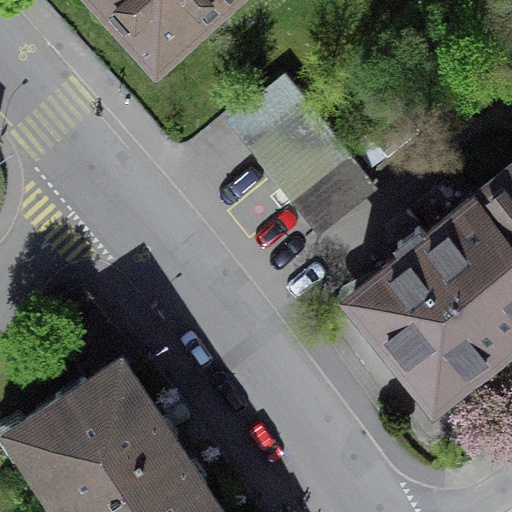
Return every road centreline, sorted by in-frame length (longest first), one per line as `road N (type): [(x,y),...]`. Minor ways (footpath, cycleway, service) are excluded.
road 1 (residential): [(354,511),(230,322),(95,168)]
road 2 (residential): [(0,282),(95,168)]
road 3 (residential): [(95,168),(0,60)]
